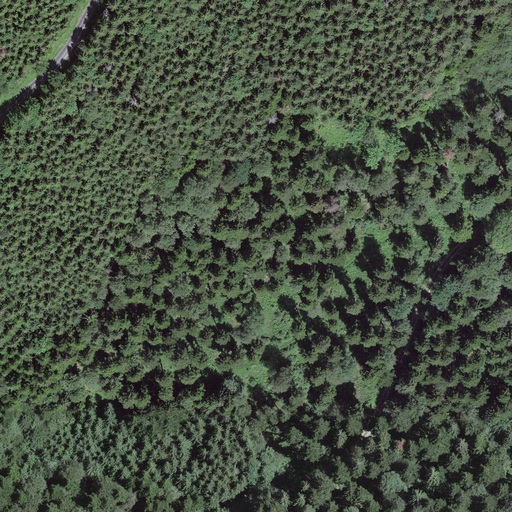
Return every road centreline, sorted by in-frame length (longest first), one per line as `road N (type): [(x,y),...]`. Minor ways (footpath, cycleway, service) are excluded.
road 1 (track): [(226,511),(344,462),(383,405),(431,287),(460,249),(511,205)]
road 2 (unclassified): [(0,118),(63,59),(98,0)]
